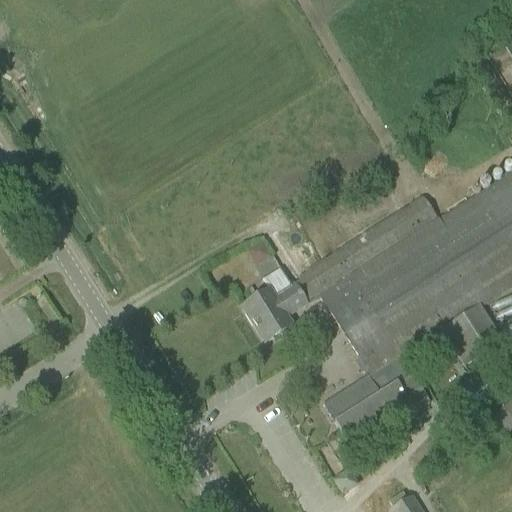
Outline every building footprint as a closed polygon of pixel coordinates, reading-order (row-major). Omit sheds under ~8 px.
[(292,286),(306,307),(319,298),(370,378),(441,333),(463,368),(498,346),(476,312),(511,288),(511,174),(437,222),(422,199),(337,253),(334,248),(318,258),(321,263),(297,279),(299,282),(292,286)] [(299,311),(306,307),(292,286),(289,288),(278,271),(261,282),(268,293),(241,310),(263,345),(291,327),(282,313),(294,305),(299,311)] [(511,364),(500,374),(511,388),(511,364)] [(333,424),(351,453),(428,404),(410,377),(396,386),(395,385),(333,424)] [(511,408),(509,405),(494,419),(509,436),(511,434),(511,408)] [(511,482),(497,497),(509,509),(511,506),(511,482)] [(418,511),(411,500),(391,511),(418,511)]
